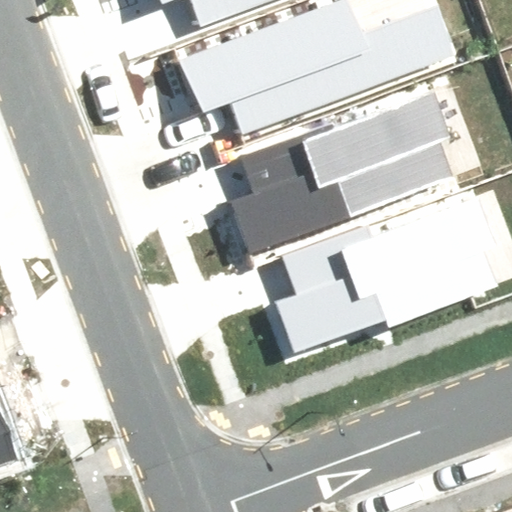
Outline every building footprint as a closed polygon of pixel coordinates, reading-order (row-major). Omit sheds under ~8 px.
[(186,0),(195,24),(262,0),(186,0)] [(339,0),(192,53),(210,102),(230,94),(244,131),(461,52),(442,1),(369,27),(359,0),(339,0)] [(233,194),(254,248),(456,173),(440,132),(454,127),(436,79),(243,152),(256,185),(233,194)] [(271,300),(291,353),(384,319),(386,325),(494,285),(481,249),(490,246),(470,192),(282,261),(293,292),(271,300)] [(0,460),(15,455),(0,413),(0,460)]
